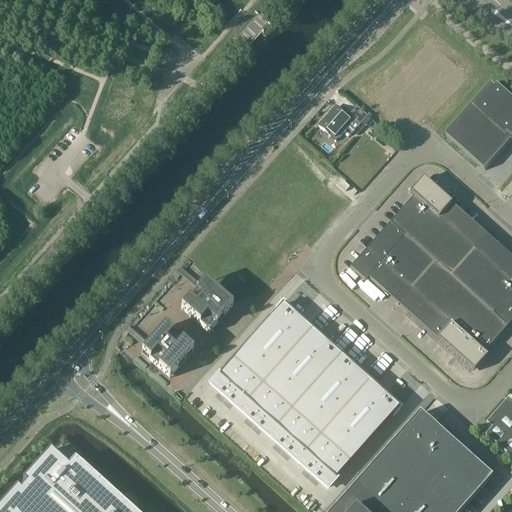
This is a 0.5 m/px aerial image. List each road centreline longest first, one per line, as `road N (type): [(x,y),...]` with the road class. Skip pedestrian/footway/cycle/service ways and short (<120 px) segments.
road 1 (unclassified): [(511,372),(472,413),(310,273),(424,143),(511,220)]
road 2 (tertiary): [(61,367),(397,0)]
road 3 (unclassified): [(0,312),(280,0)]
road 4 (tertiary): [(227,511),(61,367)]
road 5 (unknown): [(0,25),(160,86)]
